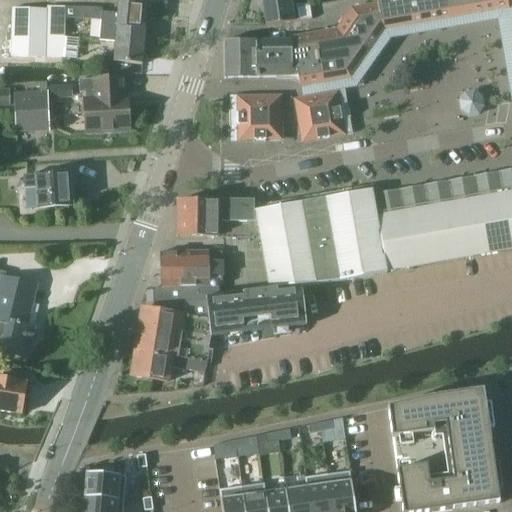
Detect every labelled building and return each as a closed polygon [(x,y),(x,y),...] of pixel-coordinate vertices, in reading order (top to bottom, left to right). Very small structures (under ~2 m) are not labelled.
[(260,0),(264,27),(310,21),(308,8),(289,6),(288,0),(260,0)] [(351,9),(336,30),(306,35),(310,58),(314,83),(349,77),(382,28),(501,7),(507,6),(505,0),(376,0),(378,4),(351,9)] [(47,11),(46,37),(64,38),(65,19),(101,20),(100,24),(117,26),(117,25),(147,28),(149,4),(120,1),(118,14),(102,13),(102,9),(65,8),(47,7),(47,11)] [(64,38),(46,37),(47,11),(12,9),(10,57),(64,59),(64,38)] [(100,24),(99,42),(115,43),(115,51),(114,61),(113,75),(129,75),(130,63),(143,64),(144,54),(147,28),(117,25),(117,26),(100,24)] [(292,76),(300,86),(314,83),(310,58),(306,35),(290,38),(290,41),(226,42),(223,42),(223,46),(224,61),(224,79),(277,77),(277,78),(292,76)] [(80,93),(85,92),(85,99),(84,99),(85,132),(101,131),(103,133),(111,133),(113,131),(129,130),(129,125),(131,123),(131,115),(129,113),(128,107),(128,95),(123,95),(122,77),(79,79),(80,93)] [(24,83),(13,84),(14,94),(16,134),(46,132),(49,132),(48,112),(48,99),(48,93),(47,86),(47,83),(39,84),(40,93),(25,94),(24,83)] [(55,86),(47,86),(48,93),(48,99),(56,99),(55,86)] [(9,90),(0,90),(0,107),(10,107),(9,90)] [(459,101),(460,111),(468,116),(478,115),(484,107),(482,97),(474,91),(464,93),(459,101)] [(337,94),(316,98),(323,139),(344,135),(337,94)] [(238,98),(238,141),(259,141),(259,98),(238,98)] [(280,98),(259,98),(259,141),(281,141),(280,98)] [(295,102),(303,143),(308,142),(323,139),(316,98),(295,102)] [(511,171),(497,174),(506,225),(511,223),(511,171)] [(73,205),(71,173),(25,176),(26,190),(38,189),(39,207),(73,205)] [(497,174),(470,178),(479,229),(506,225),(497,174)] [(470,178),(417,188),(430,264),(484,255),(511,249),(511,223),(506,225),(479,229),(470,178)] [(363,195),(309,204),(323,283),(326,283),(348,279),(377,274),(430,264),(417,188),(369,196),(369,194),(363,195)] [(175,201),(175,238),(213,239),(250,239),(250,238),(260,240),(255,214),(251,214),(251,203),(213,202),(175,201)] [(309,204),(255,213),(255,214),(260,240),(269,292),(283,289),(300,287),(303,287),(323,283),(309,204)] [(223,253),(161,256),(163,290),(209,288),(209,286),(225,286),(223,253)] [(0,352),(27,359),(34,329),(27,327),(37,287),(4,280),(5,273),(0,271),(0,352)] [(155,291),(155,313),(210,322),(208,299),(219,297),(218,288),(163,290),(155,291)] [(219,297),(208,299),(210,322),(211,333),(212,338),(224,337),(224,332),(244,330),(244,334),(273,331),(274,335),(292,333),(291,329),(307,327),(306,324),(302,288),(269,292),(219,297)] [(143,311),(136,354),(178,361),(178,360),(206,365),(211,333),(210,322),(155,313),(143,311)] [(136,354),(132,379),(168,385),(170,370),(198,375),(205,371),(206,365),(178,360),(178,361),(136,354)] [(0,380),(0,412),(12,414),(21,416),(26,385),(21,384),(22,376),(5,373),(3,381),(0,380)] [(388,409),(402,511),(448,511),(450,511),(500,504),(484,392),(434,399),(394,408),(388,409)] [(332,422),(320,424),(321,432),(333,430),(332,422)] [(310,435),(321,432),(320,424),(308,427),(310,435)] [(289,431),(277,433),(279,441),(291,439),(289,431)] [(279,441),(277,433),(266,435),(267,443),(279,441)] [(235,442),(237,450),(248,447),(247,439),(235,442)] [(237,450),(235,442),(223,444),(225,452),(237,450)] [(145,455),(137,457),(139,469),(148,467),(146,456),(145,455)] [(87,473),(85,498),(125,502),(127,477),(87,473)] [(332,511),(329,487),(328,477),(306,480),(308,490),(310,511),(332,511)] [(329,487),(332,511),(354,511),(350,484),(329,487)] [(223,511),(245,511),(243,499),(242,489),(221,492),(223,511)] [(286,493),(288,511),(310,511),(308,490),(286,493)] [(288,511),(286,493),(265,496),(267,511),(288,511)] [(245,511),(267,511),(265,496),(243,499),(245,511)] [(85,498),(84,511),(123,511),(125,502),(85,498)] [(152,498),(144,499),(145,511),(153,511),(152,498)]
